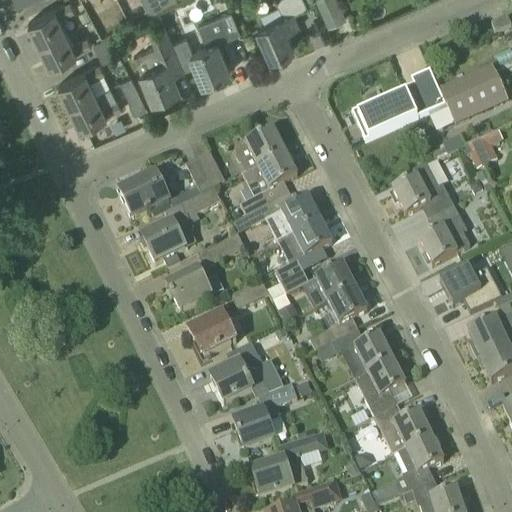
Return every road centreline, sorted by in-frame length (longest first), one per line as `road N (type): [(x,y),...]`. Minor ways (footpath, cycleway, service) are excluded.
road 1 (residential): [(505,511),(479,444),(298,82)]
road 2 (residential): [(219,511),(196,445),(64,178)]
road 3 (residential): [(64,178),(298,82)]
road 4 (residential): [(298,82),(480,0)]
road 5 (residential): [(64,178),(0,45)]
